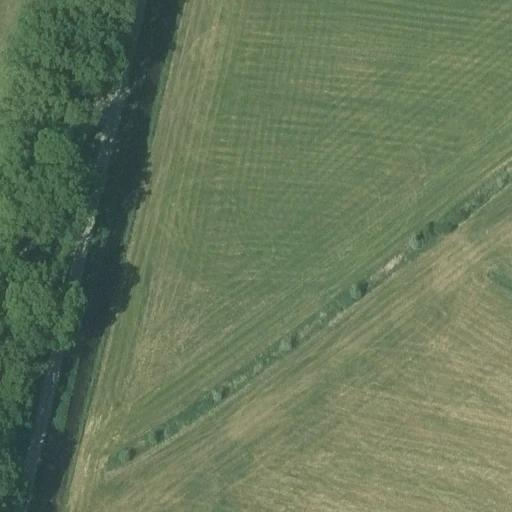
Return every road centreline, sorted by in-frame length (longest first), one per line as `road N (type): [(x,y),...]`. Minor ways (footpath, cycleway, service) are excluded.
road 1 (unclassified): [(19,511),(139,0)]
road 2 (track): [(84,0),(0,367)]
